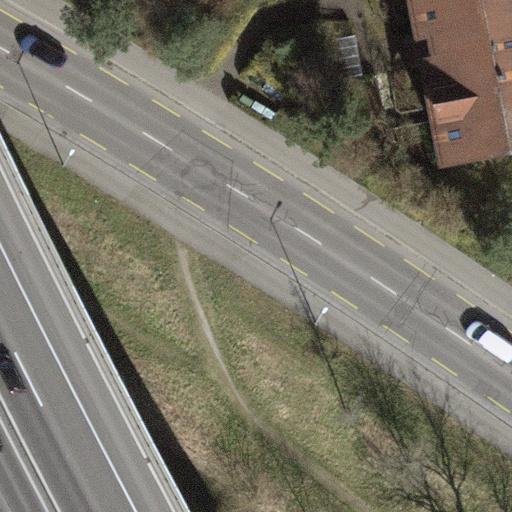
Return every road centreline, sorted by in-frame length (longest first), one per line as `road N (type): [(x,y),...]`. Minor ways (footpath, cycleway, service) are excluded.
road 1 (secondary): [(0,46),(310,236),(511,372)]
road 2 (motorway): [(119,511),(0,277)]
